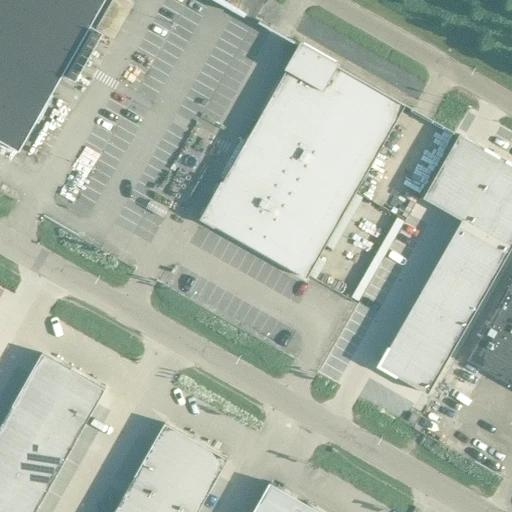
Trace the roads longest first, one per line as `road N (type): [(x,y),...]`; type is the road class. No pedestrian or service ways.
road 1 (unclassified): [(478,511),(0,238)]
road 2 (unclassified): [(511,107),(322,0)]
